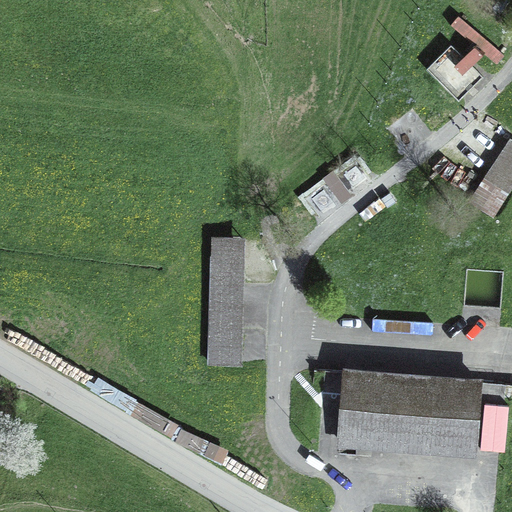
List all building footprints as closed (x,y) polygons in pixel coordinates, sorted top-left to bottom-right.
[(430,69),(461,98),(484,74),(453,44),(430,69)] [(511,137),(470,198),(495,215),(511,189),(511,137)] [(477,161),(462,176),(474,187),(488,172),(477,161)] [(336,169),(302,193),(318,216),(352,192),(336,169)] [(213,237),(210,362),(240,363),(242,237),(213,237)] [(344,371),(339,440),(358,442),(359,425),(459,433),(464,380),(344,371)]
